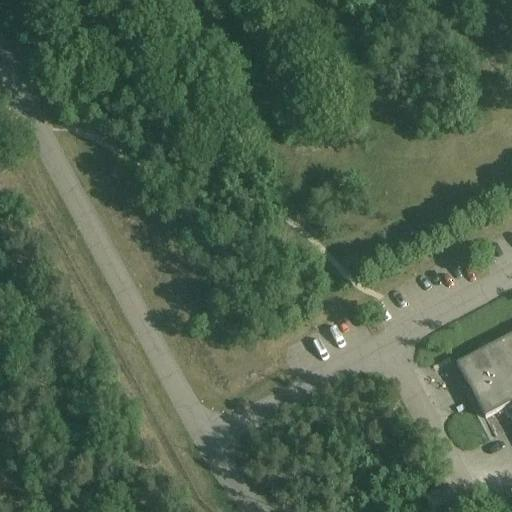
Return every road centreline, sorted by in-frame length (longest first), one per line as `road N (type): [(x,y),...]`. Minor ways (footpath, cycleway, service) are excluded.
road 1 (track): [(201,511),(105,363),(21,195),(0,196)]
road 2 (unclassified): [(0,72),(133,0)]
